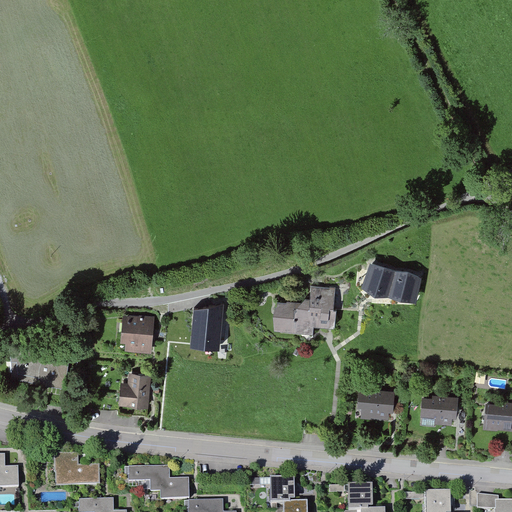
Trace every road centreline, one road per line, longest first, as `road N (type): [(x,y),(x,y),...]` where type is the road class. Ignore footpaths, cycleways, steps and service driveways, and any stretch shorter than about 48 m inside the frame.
road 1 (residential): [(511,477),(71,433),(0,415)]
road 2 (track): [(481,191),(469,140),(394,0)]
